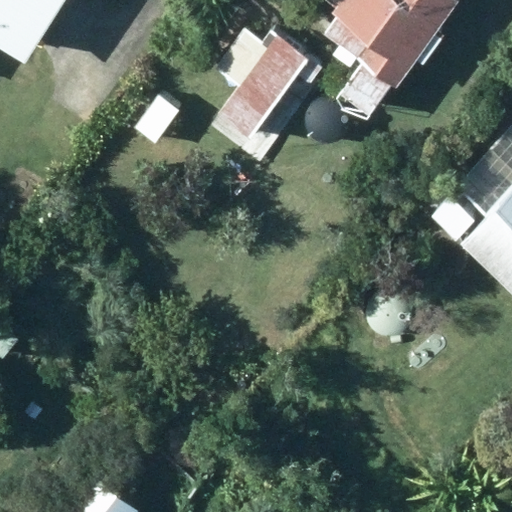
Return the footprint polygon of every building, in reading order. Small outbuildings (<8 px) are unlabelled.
[(0,0),(0,6),(41,32),(61,0),(0,0)] [(351,66),(381,89),(449,0),(344,0),(337,10),(374,37),(351,66)] [(263,115),(319,40),(285,15),(262,46),(243,32),(230,50),(248,64),(229,90),(263,115)] [(511,265),(511,178),(469,227),(511,265)] [(144,511),(148,508),(103,470),(68,511),(144,511)]
